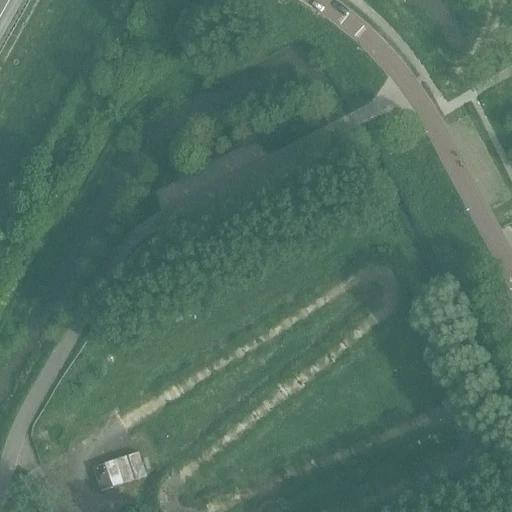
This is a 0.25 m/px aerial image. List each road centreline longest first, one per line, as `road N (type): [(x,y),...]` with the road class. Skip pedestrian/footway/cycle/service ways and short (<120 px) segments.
road 1 (unclassified): [(0,511),(13,439),(54,364),(122,263),(159,225),(413,88)]
road 2 (unclassified): [(511,266),(413,88)]
road 3 (unclassified): [(413,88),(363,28),(320,0)]
